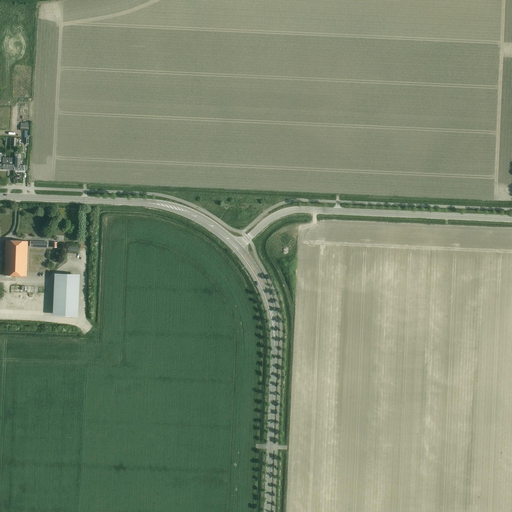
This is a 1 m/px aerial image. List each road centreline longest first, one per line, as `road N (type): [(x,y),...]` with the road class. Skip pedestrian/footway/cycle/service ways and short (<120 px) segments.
road 1 (tertiary): [(511,218),(292,208),(237,248)]
road 2 (tertiary): [(237,248),(167,205),(0,196)]
road 3 (tertiary): [(265,511),(274,346)]
